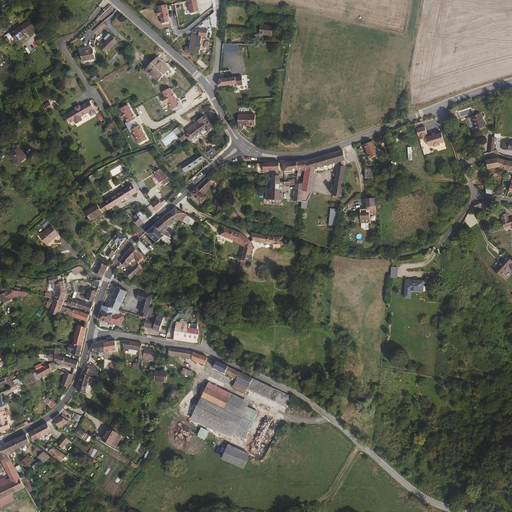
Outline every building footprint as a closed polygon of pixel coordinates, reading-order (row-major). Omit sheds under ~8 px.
[(26,34),(35,28),(30,20),(14,32),(12,34),(14,37),(17,41),(18,41),(26,34)] [(273,27),(261,25),(259,35),(272,37),(273,27)] [(97,35),(102,30),(99,27),(93,32),(97,35)] [(14,37),(12,34),(14,32),(13,31),(5,37),(6,38),(7,37),(10,40),(14,37)] [(20,43),(28,37),(26,34),(18,41),(20,43)] [(107,41),(101,47),(106,53),(117,42),(109,34),(105,39),(107,41)] [(185,47),(185,52),(199,54),(200,50),(201,50),(201,45),(202,37),(192,36),(190,48),(185,47)] [(84,52),(81,53),(83,62),(96,59),(94,50),(89,51),(89,50),(84,52)] [(169,69),(157,58),(152,63),(163,75),(169,69)] [(163,75),(152,63),(146,69),(157,81),(163,75)] [(243,86),(242,77),(224,78),(225,85),(230,85),(230,86),(237,85),(237,87),(243,86)] [(168,103),(173,111),(181,106),(171,88),(162,93),(165,97),(162,99),(165,105),(168,103)] [(89,112),(94,109),(89,101),(80,107),(79,106),(75,108),(76,109),(65,116),(70,124),(74,121),(76,124),(83,120),(81,117),(89,112)] [(51,102),(44,104),(46,111),(53,109),(51,102)] [(136,119),(128,105),(120,109),(128,124),(136,119)] [(481,110),(471,113),(475,127),(485,124),(481,110)] [(204,135),(214,127),(204,115),(199,120),(201,123),(189,132),(185,135),(185,136),(187,138),(190,141),(201,132),(204,135)] [(256,126),(255,115),(238,116),(239,131),(241,133),(244,128),(245,126),(256,126)] [(189,132),(201,123),(199,120),(187,129),(189,132)] [(148,140),(140,126),(132,130),(140,145),(148,140)] [(426,138),(425,135),(427,135),(425,127),(416,130),(420,141),(426,139),(429,148),(433,147),(433,148),(440,146),(439,145),(444,143),(441,134),(426,138)] [(185,140),(179,130),(177,128),(174,131),(183,142),(185,140)] [(182,131),(183,129),(182,128),(179,130),(185,140),(187,138),(185,136),(185,135),(183,132),(182,131)] [(511,143),(498,141),(497,148),(503,149),(503,150),(511,151),(511,143)] [(372,142),(364,145),(370,159),(378,156),(372,142)] [(13,150),(8,156),(18,166),(26,157),(17,146),(16,147),(14,146),(12,148),(13,150)] [(211,162),(221,152),(218,149),(216,150),(213,147),(207,152),(205,150),(203,153),(211,162)] [(345,160),(343,151),(306,161),(306,170),(321,166),(345,160)] [(190,170),(206,159),(200,154),(182,165),(185,171),(190,169),(190,170)] [(504,169),(505,161),(499,159),(497,159),(486,161),(487,170),(497,168),(504,169)] [(306,170),(306,161),(297,162),(297,171),(306,170)] [(511,162),(505,161),(504,169),(503,170),(511,171),(511,162)] [(297,171),(297,162),(283,163),(283,172),(297,171)] [(171,181),(160,165),(153,171),(155,173),(154,174),(160,184),(162,182),(165,186),(171,181)] [(319,194),(321,166),(306,170),(304,185),(304,192),(319,194)] [(340,197),(343,182),(345,166),(339,168),(332,196),(340,197)] [(373,178),(373,170),(364,170),(365,178),(373,178)] [(202,194),(215,182),(208,178),(191,194),(201,203),(206,198),(202,194)] [(374,185),(374,183),(378,183),(378,178),(373,178),(365,178),(365,196),(374,196),(377,196),(376,194),(380,194),(379,185),(374,185)] [(147,187),(143,181),(138,184),(142,190),(147,187)] [(281,200),(280,182),(273,182),(269,182),(269,190),(268,190),(267,200),(281,200)] [(304,192),(304,185),(297,184),(296,184),(295,202),(303,202),(304,192)] [(107,210),(136,193),(132,186),(108,201),(103,204),(107,210)] [(156,211),(162,206),(158,199),(152,205),(156,211)] [(374,207),(374,200),(365,200),(366,208),(374,207)] [(488,208),(484,202),(474,206),(476,210),(482,208),(483,210),(488,208)] [(107,210),(103,204),(98,207),(97,205),(96,206),(95,204),(89,208),(90,210),(85,212),(90,220),(97,216),(104,212),(107,210)] [(377,213),(377,207),(374,207),(366,208),(366,210),(360,210),(361,214),(359,214),(360,220),(370,219),(371,213),(377,213)] [(142,222),(148,216),(142,211),(134,218),(129,210),(124,211),(126,215),(128,213),(133,220),(138,227),(143,223),(142,222)] [(173,221),(175,219),(177,221),(178,219),(183,213),(175,210),(163,218),(154,227),(163,235),(165,233),(163,231),(173,221)] [(336,231),(339,214),(319,211),(317,228),(336,231)] [(107,218),(104,212),(97,216),(101,222),(107,218)] [(181,222),(186,215),(183,213),(178,219),(181,222)] [(511,218),(507,220),(506,214),(500,216),(503,228),(511,226),(511,218)] [(257,230),(259,217),(250,216),(248,228),(257,230)] [(46,245),(55,237),(58,240),(61,237),(51,226),(39,237),(46,245)] [(163,235),(154,227),(147,234),(156,244),(160,240),(165,244),(170,238),(168,238),(164,236),(163,235)] [(248,240),(240,234),(223,227),(220,235),(236,242),(243,247),(248,240)] [(120,246),(126,238),(118,232),(113,240),(120,246)] [(287,243),(287,239),(283,237),(274,237),(251,233),(253,240),(254,240),(255,241),(273,244),(272,248),(281,249),(282,241),(287,243)] [(149,251),(140,240),(136,244),(145,255),(149,251)] [(248,265),(252,247),(248,240),(243,247),(240,263),(248,265)] [(139,253),(133,246),(129,250),(135,257),(139,253)] [(111,259),(115,253),(111,250),(106,256),(111,259)] [(125,268),(135,257),(129,250),(120,263),(125,268)] [(511,261),(505,256),(503,259),(501,257),(499,260),(501,262),(494,270),(501,277),(509,268),(511,270),(511,261)] [(103,277),(108,266),(99,262),(94,273),(103,277)] [(135,275),(141,269),(138,263),(126,274),(130,279),(135,275)] [(74,276),(84,272),(81,266),(72,270),(74,276)] [(506,281),(511,275),(511,271),(511,270),(503,277),(506,281)] [(64,280),(62,281),(60,281),(58,275),(53,277),(48,278),(50,284),(52,284),(57,282),(58,287),(59,290),(56,298),(64,301),(68,293),(64,280)] [(423,283),(406,282),(405,291),(422,293),(423,283)] [(118,311),(127,292),(117,287),(113,296),(112,297),(108,308),(115,310),(118,310),(118,311)] [(93,302),(97,293),(90,290),(89,293),(88,293),(87,295),(88,296),(87,297),(84,296),(84,299),(93,302)] [(138,292),(136,300),(141,302),(138,311),(141,312),(140,317),(146,319),(147,315),(148,313),(149,308),(150,304),(151,300),(151,299),(153,299),(154,296),(138,292)] [(63,306),(64,301),(56,298),(50,297),(49,301),(63,306)] [(80,308),(83,302),(73,298),(71,304),(80,308)] [(89,316),(63,306),(49,301),(47,306),(52,308),(51,311),(59,315),(61,311),(88,322),(89,316)] [(90,312),(92,307),(83,302),(80,308),(90,312)] [(114,314),(115,310),(108,308),(105,307),(102,306),(98,320),(120,326),(122,317),(114,314)] [(159,331),(163,318),(156,316),(155,317),(147,315),(146,319),(144,328),(159,331)] [(30,331),(37,324),(34,322),(28,329),(30,331)] [(199,335),(198,326),(176,323),(174,341),(199,344),(199,335)] [(82,346),(86,328),(78,326),(73,345),(75,345),(82,346)] [(141,348),(142,344),(124,340),(123,340),(124,345),(129,346),(129,349),(140,351),(141,348)] [(116,351),(115,341),(104,343),(104,352),(104,357),(107,357),(107,352),(116,351)] [(104,352),(104,343),(93,345),(92,353),(104,352)] [(79,356),(82,346),(75,345),(73,345),(69,344),(68,352),(70,352),(70,354),(79,356)] [(153,359),(154,351),(141,348),(140,351),(139,357),(153,359)] [(207,358),(193,352),(169,348),(169,363),(174,364),(175,357),(178,357),(180,356),(191,359),(191,360),(204,365),(207,358)] [(78,362),(56,355),(54,361),(54,362),(76,368),(78,362)] [(114,373),(117,363),(111,361),(107,370),(114,373)] [(252,379),(220,363),(216,361),(213,368),(236,379),(235,381),(248,387),(252,379)] [(40,378),(56,369),(53,362),(44,367),(42,364),(37,366),(38,370),(36,371),(40,378)] [(97,380),(99,373),(85,366),(82,373),(95,379),(97,380)] [(191,377),(193,372),(183,368),(182,373),(191,377)] [(71,382),(73,375),(62,371),(62,373),(67,375),(64,384),(67,385),(66,386),(68,387),(71,382)] [(166,381),(167,373),(156,372),(155,380),(166,381)] [(90,395),(95,379),(82,373),(78,387),(76,390),(85,395),(86,393),(90,395)] [(0,386),(6,383),(8,386),(2,390),(3,390),(1,391),(2,393),(15,386),(9,376),(0,379),(0,386)] [(291,398),(252,379),(248,387),(288,406),(291,398)] [(248,387),(235,381),(232,386),(245,393),(248,387)] [(235,413),(240,403),(207,387),(203,396),(235,413)] [(224,435),(235,413),(203,396),(192,418),(224,435)] [(243,416),(248,407),(240,403),(235,413),(243,416)] [(10,428),(5,413),(0,415),(0,431),(0,432),(10,428)] [(233,439),(241,422),(243,417),(243,416),(235,413),(224,435),(233,439)] [(59,428),(68,421),(64,419),(61,417),(54,420),(59,428)] [(242,444),(251,427),(241,422),(233,439),(242,444)] [(51,431),(47,424),(30,433),(33,441),(39,438),(51,431)] [(197,437),(205,441),(209,432),(201,428),(197,437)] [(83,439),(87,434),(79,429),(76,435),(83,439)] [(117,435),(108,429),(105,433),(106,434),(114,440),(117,435)] [(110,446),(114,440),(106,434),(102,440),(110,446)] [(7,454),(30,444),(26,435),(3,447),(7,454)] [(61,448),(69,440),(64,436),(56,444),(61,448)] [(171,436),(168,444),(195,454),(198,446),(171,436)] [(50,444),(46,441),(45,442),(42,440),(39,438),(33,441),(45,450),(50,445),(50,444)] [(29,492),(22,480),(7,454),(3,447),(0,447),(0,458),(10,477),(13,482),(0,489),(0,500),(15,493),(17,498),(29,492)] [(65,457),(52,447),(48,452),(61,462),(65,457)] [(50,457),(38,448),(37,450),(42,453),(38,457),(44,462),(50,457)] [(89,455),(95,457),(98,450),(92,448),(89,455)] [(247,459),(227,449),(220,463),(241,473),(247,459)] [(25,466),(30,462),(26,458),(21,461),(22,463),(21,464),(23,466),(24,465),(25,466)] [(30,473),(41,463),(40,461),(33,467),(32,465),(27,470),(30,473)] [(0,489),(13,482),(10,477),(0,482),(0,489)] [(31,491),(24,479),(22,480),(29,492),(31,491)] [(16,502),(14,499),(17,498),(15,493),(0,500),(0,505),(2,509),(16,502)]
